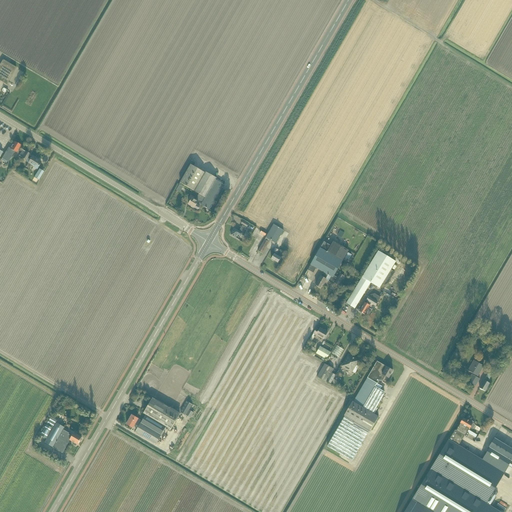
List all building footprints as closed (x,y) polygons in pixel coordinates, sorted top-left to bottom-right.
[(0,80),(6,85),(17,68),(3,60),(0,64),(0,80)] [(14,152),(16,153),(21,146),(15,142),(10,149),(9,147),(2,158),(1,160),(4,162),(6,163),(8,161),(8,162),(14,152)] [(22,150),(19,156),(22,157),(22,158),(27,161),(28,159),(30,160),(28,163),(26,167),(29,168),(31,165),(33,166),(32,167),(37,169),(41,162),(37,160),(37,159),(35,157),(34,158),(30,156),(29,155),(30,154),(25,151),(25,152),(22,150)] [(191,164),(180,183),(199,194),(196,199),(196,200),(194,199),(194,197),(191,196),(189,200),(191,201),(188,204),(195,208),(198,209),(199,209),(200,207),(200,206),(197,204),(198,202),(201,203),(200,205),(210,210),(225,184),(216,179),(217,178),(205,172),(191,164)] [(39,169),(34,177),(39,180),(44,171),(39,169)] [(249,224),(244,222),(243,221),(241,224),(243,225),(239,232),(235,229),(231,235),(236,237),(238,234),(241,236),(242,235),(244,236),(247,230),(245,229),(247,227),(249,224)] [(284,230),(274,224),(266,238),(265,240),(269,242),(271,240),(276,244),(284,230)] [(270,242),(269,242),(265,240),(258,251),(263,254),(270,242)] [(311,264),(308,269),(313,272),(316,267),(324,272),(323,272),(315,285),(321,288),(323,284),(324,285),(327,280),(326,279),(328,275),(337,280),(335,283),(339,285),(345,276),(340,273),(338,278),(334,276),(336,272),(345,257),(346,255),(348,253),(349,250),(333,241),(331,246),(324,242),(311,264)] [(388,283),(395,272),(391,270),(396,262),(378,251),(346,303),(355,309),(371,283),(380,288),(382,284),(385,285),(388,283)] [(281,258),(275,254),(271,259),(278,263),(281,258)] [(370,305),(371,303),(376,306),(378,302),(381,297),(375,293),(370,295),(366,300),(359,311),(361,312),(361,313),(362,313),(365,315),(370,306),(370,305)] [(314,334),(313,335),(314,336),(315,334),(324,340),(328,332),(320,328),(318,331),(316,330),(314,334)] [(331,352),(320,346),(316,353),(327,359),(331,352)] [(341,366),(352,373),(359,361),(348,355),(341,366)] [(472,373),(478,377),(484,366),(474,360),(468,370),(472,373)] [(379,417),(373,413),(385,392),(381,389),(382,386),(380,385),(382,382),(385,376),(389,378),(393,371),(377,361),(353,402),(353,401),(330,443),(328,447),(352,461),(368,432),(369,433),(379,417)] [(334,369),(325,364),(317,377),(327,382),(330,383),(335,374),(332,372),(334,369)] [(480,379),(478,377),(472,374),(468,381),(476,386),(480,379)] [(485,391),(490,383),(488,382),(490,379),(486,376),(484,380),(479,388),(485,391)] [(127,425),(133,428),(135,426),(138,428),(136,432),(156,444),(166,427),(171,430),(181,413),(170,408),(153,398),(144,414),(146,415),(142,421),(132,415),(127,425)] [(187,401),(180,412),(186,416),(186,415),(191,418),(194,413),(190,410),(193,405),(187,401)] [(82,437),(74,433),(72,436),(69,434),(69,433),(64,430),(65,428),(57,423),(58,421),(51,417),(41,435),(47,439),(45,443),(63,453),(70,440),(73,442),(73,444),(75,445),(76,443),(78,445),(80,441),(81,441),(82,439),(82,438),(82,437)] [(471,428),(472,429),(475,425),(473,423),(473,422),(470,420),(469,421),(464,418),(456,430),(455,430),(465,436),(467,437),(469,433),(467,432),(469,429),(471,428)] [(459,445),(465,436),(455,430),(449,440),(459,445)] [(511,460),(511,459),(511,448),(495,438),(489,447),(490,448),(511,460)] [(482,460),(459,445),(449,440),(449,439),(431,469),(486,503),(504,473),(482,460)] [(504,473),(511,460),(490,448),(482,460),(504,473)] [(501,511),(487,503),(431,469),(412,500),(433,511),(501,511)] [(433,511),(412,500),(404,511),(433,511)]
